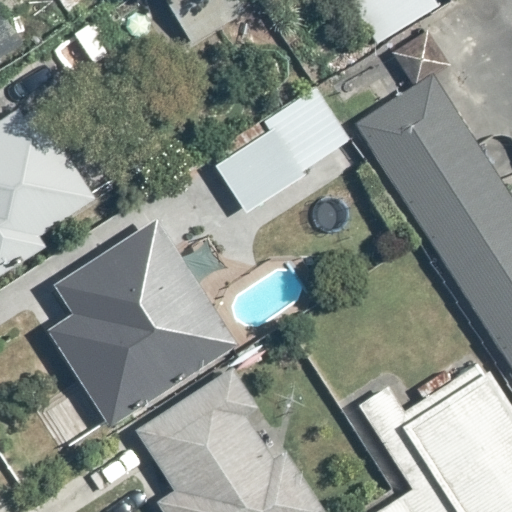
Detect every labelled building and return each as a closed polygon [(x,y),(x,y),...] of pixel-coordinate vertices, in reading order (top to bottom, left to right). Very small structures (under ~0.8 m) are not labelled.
[(6,0),(0,0),(0,62),(32,44),(6,0)] [(242,0),(168,0),(194,42),(248,9),(242,0)] [(439,3),(436,0),(352,0),(378,41),(439,3)] [(511,365),(511,193),(436,74),(434,72),(451,61),(429,26),(389,52),(411,86),(386,102),(357,121),(511,365)] [(352,137),(315,86),(213,161),(250,211),(352,137)] [(0,117),(0,272),(45,243),(41,236),(99,197),(38,105),(24,114),(18,106),(0,117)] [(237,342),(158,219),(58,282),(77,312),(51,329),(111,422),(237,342)] [(418,391),(423,400),(406,411),(389,384),(359,404),(413,487),(374,511),(511,511),(511,400),(485,360),(453,381),(447,372),(418,391)] [(318,511),(322,510),(281,451),(275,456),(245,413),(257,404),(230,365),(138,430),(178,488),(158,502),(165,511),(318,511)]
